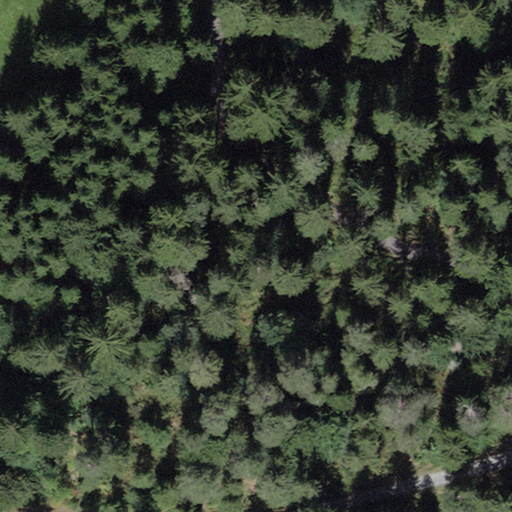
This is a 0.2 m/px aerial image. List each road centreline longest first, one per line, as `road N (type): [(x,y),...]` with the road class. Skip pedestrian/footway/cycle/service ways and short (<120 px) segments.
road 1 (track): [(511,286),(296,191),(230,111),(223,0)]
road 2 (track): [(511,446),(302,511)]
